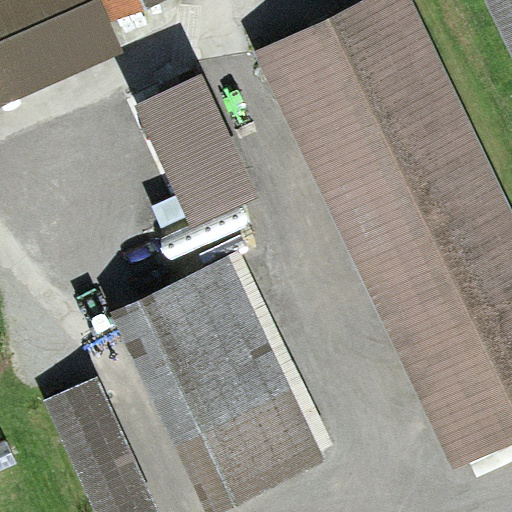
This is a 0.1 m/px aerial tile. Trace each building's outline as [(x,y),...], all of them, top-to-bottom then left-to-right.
[(0,0),(0,62),(14,93),(122,45),(109,15),(144,0),(0,0)] [(511,431),(511,210),(412,0),(344,0),(252,44),(450,461),(511,431)] [(511,0),(489,0),(511,45),(511,0)] [(137,293),(109,306),(204,510),(323,455),(319,446),(331,440),(244,253),(231,259),(226,249),(136,291),(137,293)] [(96,371),(41,396),(95,511),(149,511),(159,508),(96,371)] [(0,468),(15,462),(4,436),(0,438),(0,468)]
